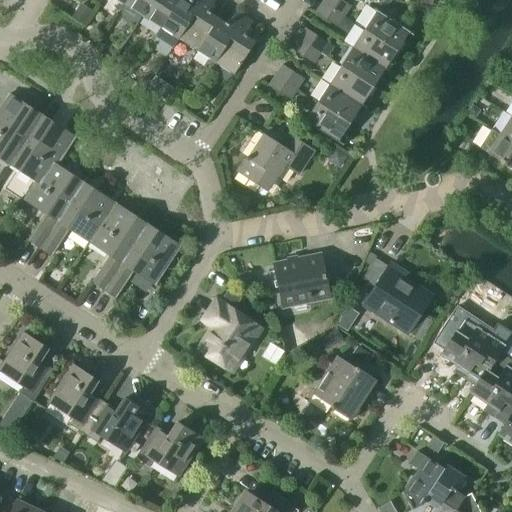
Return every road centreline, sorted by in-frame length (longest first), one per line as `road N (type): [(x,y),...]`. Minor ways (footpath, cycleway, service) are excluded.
road 1 (residential): [(216,237),(481,189),(511,208)]
road 2 (residential): [(193,159),(102,97),(72,43),(0,41)]
road 3 (residential): [(344,481),(397,400),(477,454)]
road 4 (residential): [(193,159),(279,22)]
road 5 (residential): [(135,361),(216,237)]
road 6 (residential): [(133,511),(0,447)]
road 7 (residential): [(20,284),(135,361)]
road 8 (residential): [(344,481),(238,421)]
